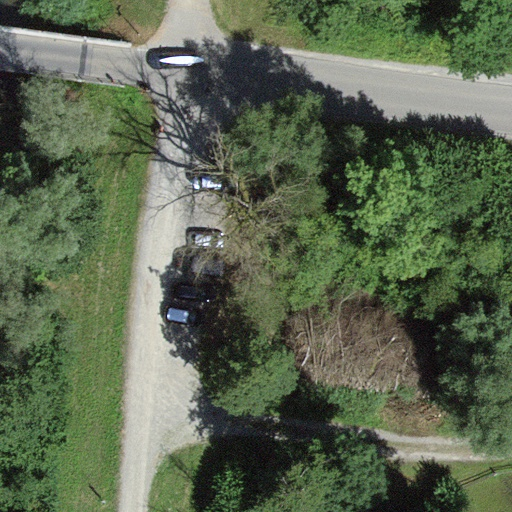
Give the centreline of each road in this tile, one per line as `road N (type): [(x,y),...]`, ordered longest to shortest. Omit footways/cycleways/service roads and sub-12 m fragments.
road 1 (track): [(133,511),(183,72)]
road 2 (track): [(511,424),(291,431),(143,406)]
road 3 (unclassified): [(183,72),(511,115)]
road 4 (unclassified): [(183,72),(0,48)]
